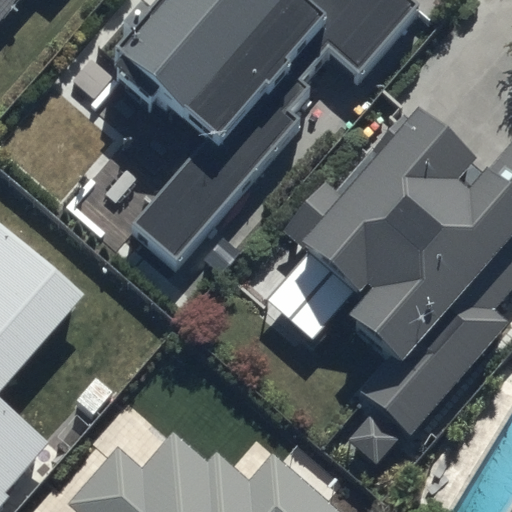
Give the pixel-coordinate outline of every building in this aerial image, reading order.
[(0,0),(0,29),(24,0),(0,0)] [(202,149),(129,232),(179,276),(310,128),(292,113),(315,88),(307,81),(333,51),(363,77),(426,6),(419,0),(176,0),(114,71),(202,149)] [(323,176),(281,227),(367,300),(350,320),(392,356),(361,393),(413,437),(511,322),(496,309),(511,289),(511,145),(476,187),(464,177),(482,155),(422,106),(349,197),(323,176)] [(8,491),(50,443),(0,399),(0,394),(86,294),(0,220),(0,510),(13,495),(8,491)] [(346,511),(274,450),(249,479),(218,452),(209,462),(174,431),(141,469),(117,448),(70,502),(81,511),(346,511)]
